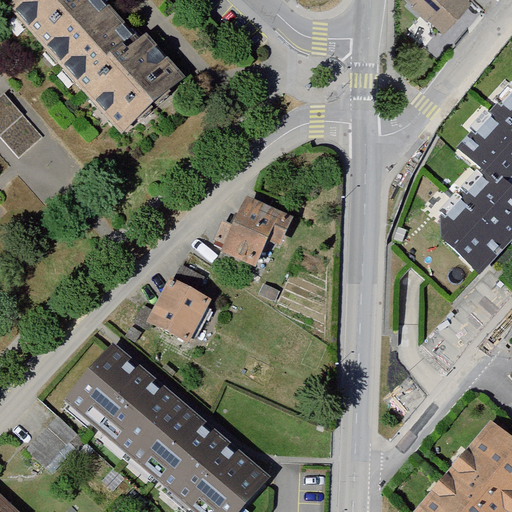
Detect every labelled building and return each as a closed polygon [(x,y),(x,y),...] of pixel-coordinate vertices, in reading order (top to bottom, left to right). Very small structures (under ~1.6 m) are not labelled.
[(95,0),(28,0),(8,19),(125,145),(181,92),(95,0)] [(466,0),(404,0),(443,37),(473,6),(466,0)] [(511,191),(511,84),(506,78),(462,126),(473,136),(458,152),(479,171),(502,192),(506,187),(511,191)] [(502,192),(479,171),(438,217),(447,225),(442,230),(443,242),(479,272),(511,236),(511,191),(506,187),(502,192)] [(249,206),(222,262),(234,268),(258,280),(271,253),(283,258),(297,226),(272,216),(249,206)] [(153,318),(146,331),(189,354),(213,309),(197,300),(205,287),(178,272),(153,318)] [(278,299),(262,292),(257,302),(274,309),(278,299)] [(114,351),(60,412),(172,511),(247,511),(269,488),(114,351)] [(511,511),(511,436),(489,418),(410,511),(511,511)] [(58,424),(24,459),(45,479),(69,455),(75,461),(85,450),(58,424)]
